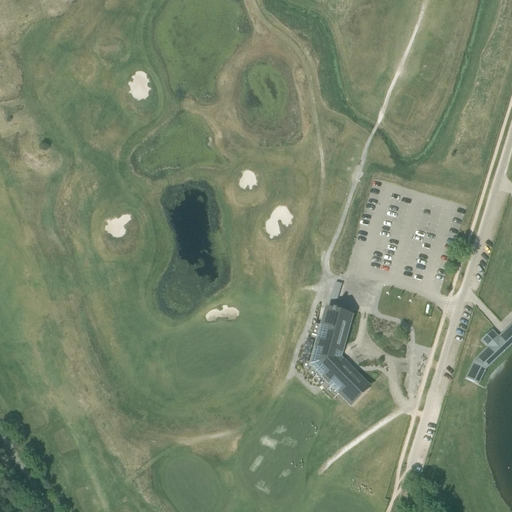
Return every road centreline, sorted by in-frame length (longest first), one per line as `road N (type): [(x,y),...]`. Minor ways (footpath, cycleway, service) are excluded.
road 1 (unclassified): [(431,397),(511,132)]
road 2 (track): [(394,511),(431,397)]
